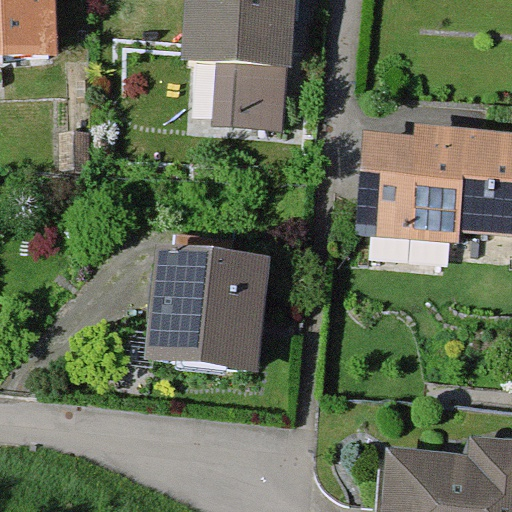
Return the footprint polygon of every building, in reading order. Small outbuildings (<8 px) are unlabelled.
[(49,0),(0,0),(0,46),(51,45),(49,0)] [(302,0),(186,0),(190,60),(305,55),(302,0)] [(511,119),(366,116),(362,254),(511,257),(511,119)] [(267,245),(151,242),(148,351),(264,355),(267,245)] [(511,511),(511,432),(379,430),(377,511),(511,511)]
